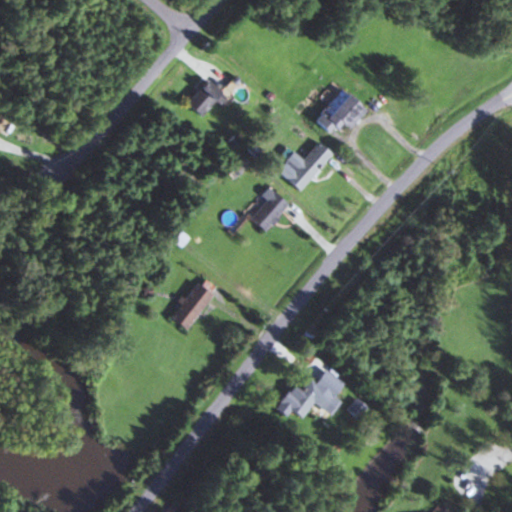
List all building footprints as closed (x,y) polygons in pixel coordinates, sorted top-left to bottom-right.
[(218,93),(203,79),(181,102),(196,116),(218,93)] [(362,110),(337,88),(308,120),(324,136),(337,122),(345,129),(362,110)] [(295,191),(328,153),(314,141),(298,160),(289,152),(272,171),(295,191)] [(285,205),(268,189),(243,215),(259,231),(285,205)] [(165,318),(180,330),(214,289),(199,277),(165,318)] [(103,338),(127,308),(119,302),(94,331),(103,338)] [(293,394),(284,387),(269,408),(281,417),(285,411),(295,419),(307,403),(321,413),(332,398),(305,378),(293,394)]
